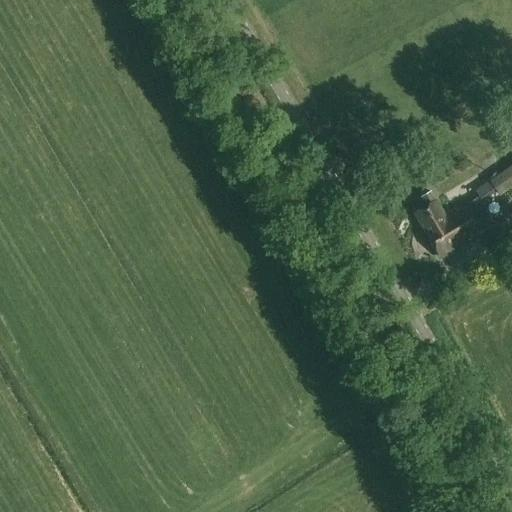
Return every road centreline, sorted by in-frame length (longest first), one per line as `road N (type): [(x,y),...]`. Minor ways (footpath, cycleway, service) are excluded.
road 1 (track): [(498,511),(189,0)]
road 2 (unclassified): [(511,459),(236,0)]
